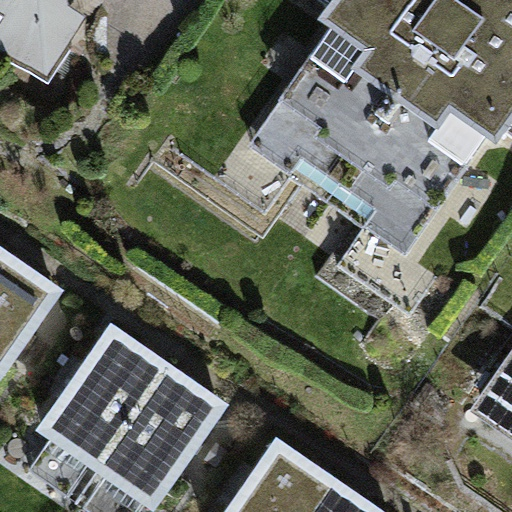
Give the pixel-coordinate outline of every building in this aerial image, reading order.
[(0,0),(0,55),(50,87),(91,19),(72,9),(69,0),(0,0)] [(511,124),(511,0),(332,0),(315,24),(323,30),(241,141),(290,176),(301,159),(378,211),(364,228),(403,254),(484,145),(494,150),(511,124)] [(0,385),(65,291),(6,251),(0,260),(0,385)] [(95,476),(174,365),(112,322),(38,435),(95,476)] [(511,356),(469,419),(511,445),(511,356)] [(174,365),(95,476),(149,511),(159,511),(234,408),(174,365)] [(313,511),(338,477),(277,438),(225,511),(313,511)] [(387,511),(338,477),(313,511),(387,511)]
